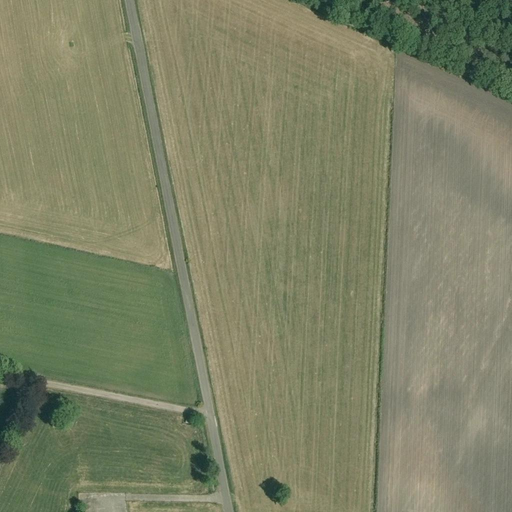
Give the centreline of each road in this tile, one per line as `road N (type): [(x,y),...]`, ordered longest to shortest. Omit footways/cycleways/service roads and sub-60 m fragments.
road 1 (unclassified): [(229,511),(129,0)]
road 2 (track): [(322,0),(308,4),(511,97)]
